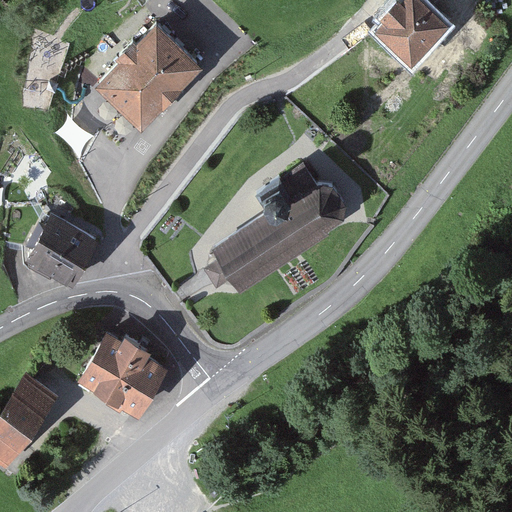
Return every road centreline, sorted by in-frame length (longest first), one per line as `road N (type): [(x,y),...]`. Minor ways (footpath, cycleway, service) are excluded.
road 1 (tertiary): [(218,388),(374,266),(511,89)]
road 2 (tertiary): [(0,328),(88,293),(128,295),(166,322),(218,388)]
road 3 (unclassified): [(218,388),(73,511)]
